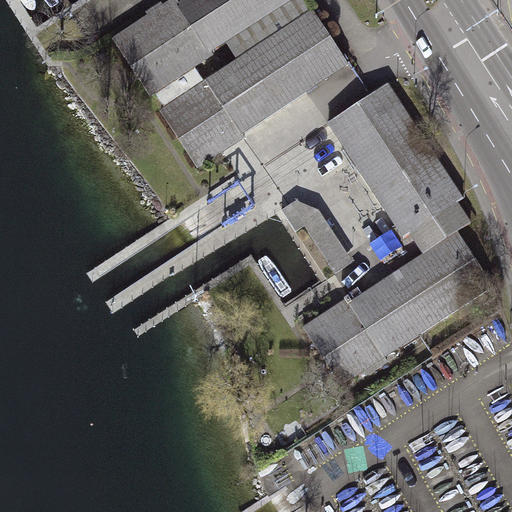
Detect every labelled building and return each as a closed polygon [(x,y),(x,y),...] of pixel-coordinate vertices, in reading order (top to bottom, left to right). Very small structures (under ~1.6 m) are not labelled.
[(172,0),(166,0),(108,39),(146,96),(151,93),(160,107),(155,110),(194,168),(240,138),(237,135),(201,80),(199,81),(190,67),(209,54),(207,52),(176,6),(172,0)] [(184,0),(176,6),(207,52),(286,0),(184,0)] [(237,135),(344,64),(308,9),(201,80),(237,135)] [(324,123),(399,238),(404,234),(418,255),(453,231),(466,223),(453,203),(459,199),(384,84),(324,123)] [(304,194),(281,209),(296,232),(303,228),(331,272),(348,261),(304,194)] [(322,312),(298,327),(337,386),(360,371),(356,364),(375,352),(379,358),(489,286),(453,231),(418,255),(347,301),(344,296),(340,299),(343,304),(324,315),(322,312)]
